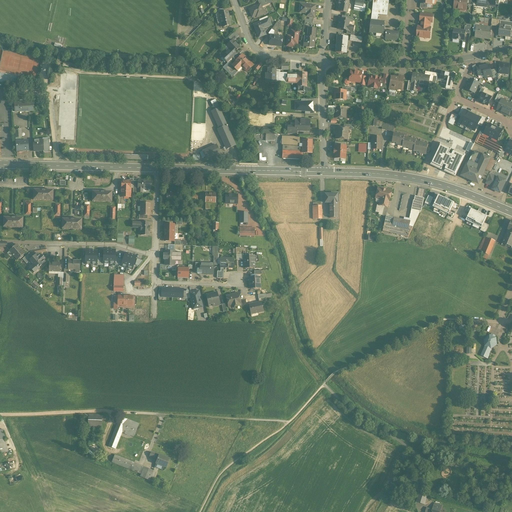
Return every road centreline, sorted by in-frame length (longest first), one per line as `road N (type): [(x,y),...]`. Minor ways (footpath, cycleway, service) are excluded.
road 1 (primary): [(324,171),(156,167)]
road 2 (residential): [(0,414),(162,414)]
road 3 (primary): [(156,167),(0,164)]
road 4 (residential): [(322,61),(256,49),(233,0)]
